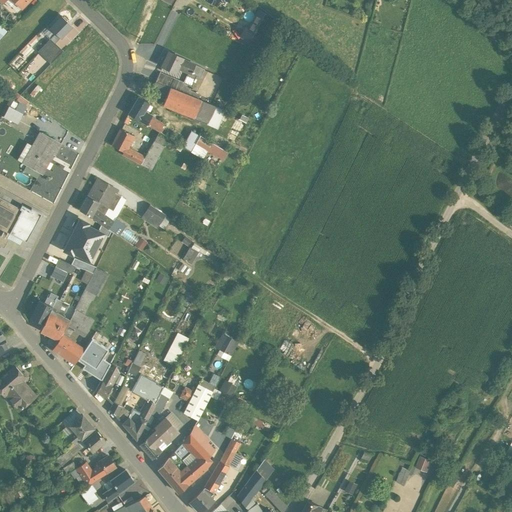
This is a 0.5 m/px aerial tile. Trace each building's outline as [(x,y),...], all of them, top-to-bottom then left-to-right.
[(248,28),(258,33),(268,15),(258,9),(248,28)] [(61,16),(50,28),(55,33),(50,39),(54,43),(71,25),(66,20),(67,19),(64,17),(63,17),(61,16)] [(253,42),(258,33),(248,28),(245,26),(240,35),(253,42)] [(54,43),(50,39),(38,51),(50,62),(62,50),(54,43)] [(200,67),(168,52),(162,65),(175,71),(177,67),(191,73),(192,71),(193,69),(198,72),(200,67)] [(173,78),(158,72),(155,80),(169,87),(173,78)] [(193,81),(183,77),(181,81),(177,90),(188,94),(193,81)] [(181,81),(173,78),(169,87),(177,90),(181,81)] [(169,87),(155,80),(151,88),(166,95),(169,87)] [(177,90),(169,87),(166,95),(163,103),(193,116),(194,114),(201,99),(177,90)] [(13,90),(10,97),(15,100),(16,99),(19,94),(13,90)] [(28,101),(19,94),(16,99),(25,105),(28,101)] [(161,119),(145,108),(148,102),(138,95),(128,112),(129,113),(145,123),(158,130),(164,121),(161,119)] [(194,114),(207,119),(207,118),(214,105),(201,99),(194,114)] [(228,110),(214,105),(207,118),(221,123),(228,110)] [(238,118),(245,121),(247,116),(241,113),(238,118)] [(169,124),(164,121),(158,130),(163,133),(168,124),(169,124)] [(133,134),(120,128),(111,144),(123,151),(121,154),(139,164),(140,163),(143,157),(135,153),(136,152),(126,147),(133,134)] [(223,159),(228,151),(199,134),(190,129),(182,145),(202,157),(206,149),(223,159)] [(39,130),(22,161),(39,171),(50,151),(54,153),(60,142),(39,130)] [(182,145),(172,139),(170,144),(179,150),(182,145)] [(163,145),(153,140),(150,146),(160,151),(163,145)] [(150,146),(143,158),(143,157),(140,163),(150,169),(160,151),(150,146)] [(113,186),(97,178),(88,195),(98,201),(91,215),(101,224),(107,227),(111,220),(103,215),(107,207),(112,210),(120,195),(115,192),(117,188),(113,186)] [(87,195),(79,209),(91,215),(98,201),(88,195),(87,195)] [(20,207),(0,196),(0,244),(3,246),(7,239),(8,238),(7,237),(7,236),(4,235),(6,232),(8,232),(9,232),(9,231),(18,215),(18,214),(18,213),(17,213),(20,207)] [(164,213),(149,203),(141,216),(156,226),(164,213)] [(9,232),(26,241),(41,213),(31,207),(30,208),(21,204),(20,207),(17,213),(18,213),(18,214),(18,215),(9,231),(9,232)] [(125,224),(115,216),(111,220),(107,227),(111,230),(117,235),(125,224)] [(79,219),(64,249),(72,254),(73,252),(89,260),(103,234),(103,233),(97,230),(87,225),(88,223),(79,219)] [(107,227),(101,224),(97,230),(103,233),(103,234),(108,236),(111,230),(107,227)] [(148,244),(140,240),(135,247),(143,252),(148,244)] [(74,256),(71,263),(85,269),(92,272),(96,265),(74,256)] [(55,265),(71,273),(74,265),(59,257),(55,265)] [(87,283),(74,308),(84,314),(106,270),(95,265),(92,272),(87,283)] [(66,271),(54,266),(50,274),(62,280),(66,271)] [(85,269),(80,279),(87,283),(92,272),(85,269)] [(51,306),(49,311),(60,316),(61,314),(63,315),(64,312),(58,309),(62,300),(59,299),(55,297),(51,306)] [(51,306),(38,299),(30,316),(43,322),(43,323),(49,311),(51,306)] [(84,314),(74,308),(68,317),(70,318),(69,321),(76,325),(73,329),(84,336),(93,319),(84,314)] [(60,316),(49,311),(43,323),(43,322),(40,330),(50,334),(47,340),(54,344),(61,333),(61,332),(69,318),(63,315),(61,314),(60,316)] [(76,325),(69,321),(63,331),(70,335),(73,329),(76,325)] [(187,334),(175,329),(162,358),(175,363),(187,334)] [(1,332),(0,332),(0,351),(9,347),(1,332)] [(84,348),(61,333),(54,344),(52,347),(74,362),(76,358),(79,355),(84,348)] [(234,338),(226,334),(219,347),(226,351),(234,338)] [(84,348),(79,355),(95,366),(101,357),(107,348),(90,337),(84,348)] [(132,360),(131,361),(139,364),(145,352),(137,348),(132,360)] [(82,367),(101,380),(110,362),(101,357),(95,366),(79,355),(76,358),(84,363),(82,367)] [(124,363),(129,366),(131,361),(132,360),(127,357),(124,363)] [(101,380),(96,390),(106,395),(111,385),(109,384),(117,369),(118,370),(120,366),(111,361),(110,362),(101,380)] [(139,364),(131,361),(129,366),(127,371),(135,375),(140,365),(139,364)] [(14,366),(0,378),(0,389),(3,393),(4,393),(18,409),(20,407),(21,407),(23,406),(22,405),(25,403),(23,401),(33,392),(21,378),(23,376),(14,366)] [(140,372),(137,378),(131,389),(146,398),(154,403),(160,392),(164,385),(140,372)] [(224,379),(219,389),(227,394),(236,378),(229,375),(226,380),(224,379)] [(197,382),(182,411),(197,418),(212,389),(197,382)] [(160,392),(167,396),(168,397),(172,390),(164,385),(160,392)] [(167,396),(160,392),(154,403),(150,412),(157,415),(167,396)] [(154,403),(146,398),(134,422),(128,416),(122,422),(136,437),(142,426),(150,412),(154,403)] [(116,403),(113,401),(109,408),(115,415),(120,405),(116,403)] [(170,411),(154,425),(156,427),(164,435),(166,437),(175,428),(181,423),(170,411)] [(93,426),(82,413),(69,424),(74,429),(81,437),(93,426)] [(204,426),(197,418),(192,426),(201,436),(209,429),(206,425),(204,426)] [(142,426),(136,437),(140,442),(149,433),(142,426)] [(201,436),(192,426),(189,432),(197,441),(202,436),(201,436)] [(140,442),(139,442),(152,456),(160,449),(155,443),(164,435),(156,427),(149,433),(140,442)] [(63,438),(63,439),(69,447),(76,441),(80,438),(81,437),(74,429),(63,438)] [(96,429),(83,440),(87,445),(82,449),(83,451),(86,454),(92,450),(105,439),(96,429)] [(63,438),(58,432),(52,437),(64,451),(69,447),(63,439),(63,438)] [(189,432),(182,441),(187,446),(193,454),(194,453),(202,445),(209,454),(213,449),(202,436),(197,441),(189,432)] [(230,436),(227,444),(223,452),(224,453),(220,460),(226,464),(238,441),(230,436)] [(83,440),(81,438),(80,439),(80,438),(76,441),(81,447),(79,449),(81,452),(83,451),(82,449),(87,445),(83,440)] [(69,447),(64,451),(70,457),(79,449),(81,447),(76,441),(69,447)] [(182,441),(174,449),(179,455),(187,446),(182,441)] [(202,445),(194,453),(195,456),(202,463),(207,456),(209,454),(202,445)] [(174,449),(158,467),(177,490),(205,467),(202,463),(195,456),(186,464),(179,455),(174,449)] [(64,451),(55,456),(62,464),(70,457),(64,451)] [(97,465),(90,469),(89,468),(81,473),(83,477),(87,483),(115,465),(108,454),(107,455),(96,462),(97,465)] [(207,456),(202,463),(205,467),(211,459),(207,456)] [(431,461),(421,457),(416,466),(427,471),(431,461)] [(218,459),(203,485),(213,490),(228,465),(226,464),(220,460),(218,459)] [(73,460),(64,466),(68,472),(72,469),(77,465),(73,460)] [(77,465),(72,469),(79,480),(83,477),(81,473),(89,468),(85,460),(77,465)] [(260,462),(236,494),(243,504),(246,501),(269,472),(260,462)] [(407,470),(403,467),(401,472),(400,472),(396,482),(404,486),(408,476),(405,475),(407,470)] [(125,468),(110,478),(114,484),(119,491),(126,487),(124,485),(132,479),(125,468)] [(454,478),(449,485),(453,487),(457,481),(454,478)] [(355,483),(347,479),(343,488),(351,492),(355,483)] [(88,484),(80,490),(84,496),(92,490),(88,484)] [(119,491),(114,484),(107,488),(112,496),(119,491)] [(203,485),(188,499),(200,511),(213,499),(209,494),(213,490),(203,485)] [(275,496),(268,488),(263,493),(271,500),(275,496)] [(92,490),(84,496),(88,502),(97,496),(92,490)] [(143,495),(134,500),(138,507),(148,502),(143,495)] [(276,495),(275,496),(271,500),(282,511),(288,506),(276,495)] [(134,500),(115,511),(114,511),(129,511),(134,510),(138,507),(134,500)] [(306,500),(299,511),(306,511),(307,511),(306,510),(308,506),(307,505),(309,501),(306,500)] [(252,509),(246,501),(243,504),(248,511),(252,509)] [(154,511),(148,502),(138,507),(134,510),(135,511),(154,511)] [(316,511),(319,505),(312,502),(309,506),(308,506),(306,510),(307,511),(309,511),(316,511)]
